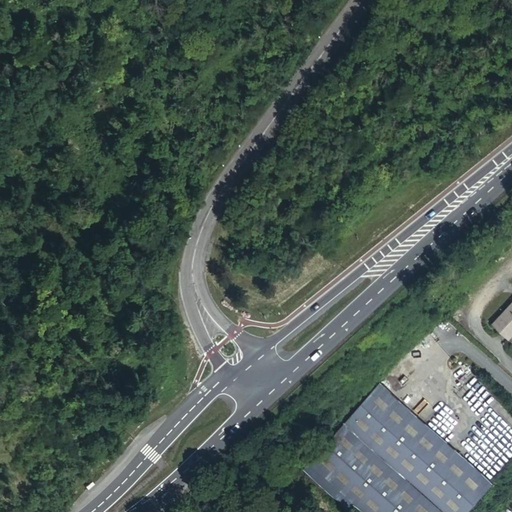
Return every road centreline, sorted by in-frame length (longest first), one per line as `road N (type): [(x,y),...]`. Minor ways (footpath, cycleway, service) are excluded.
road 1 (tertiary): [(192,271),(217,198),(363,0)]
road 2 (primary): [(280,383),(432,242),(454,203)]
road 3 (primary): [(454,203),(415,225),(255,355)]
road 4 (primary): [(231,376),(92,511)]
road 5 (primary): [(136,511),(257,405)]
